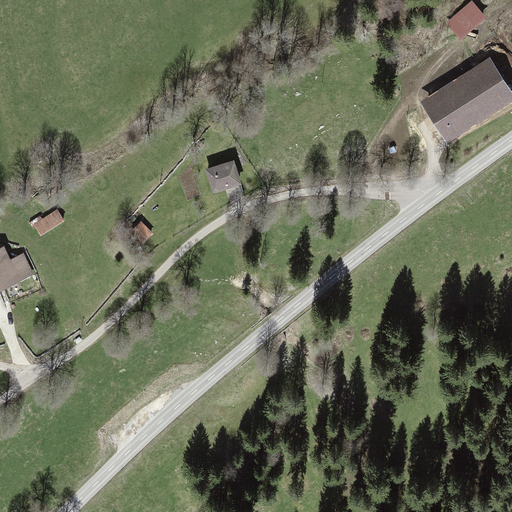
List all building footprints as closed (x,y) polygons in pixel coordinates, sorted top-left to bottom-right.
[(484,18),(471,4),(449,23),(461,37),(484,18)] [(511,91),(490,55),(423,95),(448,136),(511,97),(511,91)] [(232,158),(206,165),(212,187),(239,180),(232,158)] [(62,220),(57,212),(36,225),(41,233),(62,220)] [(140,221),(131,229),(141,241),(150,233),(140,221)] [(0,251),(0,288),(32,274),(23,256),(9,263),(3,250),(0,251)]
